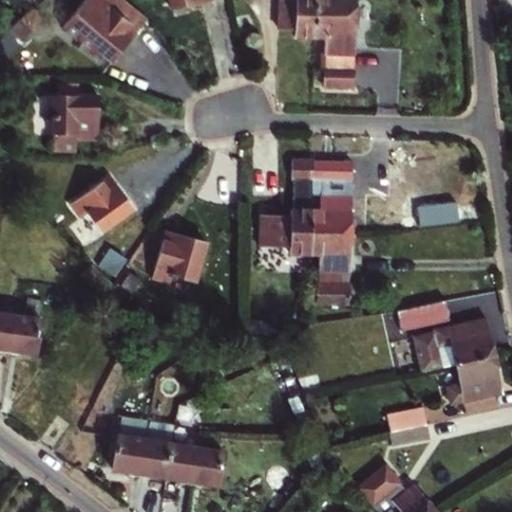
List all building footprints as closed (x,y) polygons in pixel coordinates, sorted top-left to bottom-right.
[(153,27),(116,0),(97,0),(68,39),(98,61),(101,56),(120,71),(136,49),(153,27)] [(325,0),(326,3),(326,22),(356,22),(356,4),(356,0),(325,0)] [(294,42),(313,42),(326,42),(326,22),(326,3),(312,3),(293,4),(293,11),(277,11),(277,37),(284,37),(294,37),(294,42)] [(357,63),(356,22),(326,22),(326,42),(326,57),(331,57),(331,72),(327,72),(327,90),(357,90),(357,63)] [(101,126),(103,103),(56,100),(52,155),(77,156),(78,144),(100,145),(101,126)] [(312,211),(314,182),(315,166),(295,165),(295,181),(296,181),(293,211),(312,211)] [(314,182),(353,183),(353,166),(315,166),(314,182)] [(123,193),(112,177),(73,205),(83,219),(89,214),(104,233),(136,209),(123,193)] [(314,212),(313,233),(352,234),(353,199),(320,198),(320,212),(314,212)] [(259,216),(258,250),(289,250),(289,254),(313,255),(313,233),(314,212),(312,211),(293,211),(290,211),(290,217),(275,216),(259,216)] [(352,257),(352,234),(313,233),(313,255),(319,255),(319,272),(352,273),(352,257)] [(170,276),(195,282),(205,245),(185,239),(166,234),(154,281),(168,284),(170,276)] [(117,280),(128,264),(102,245),(92,256),(117,280)] [(94,261),(80,274),(96,292),(110,278),(110,277),(99,267),(95,262),(94,261)] [(319,272),(319,287),(352,287),(352,273),(319,272)] [(126,294),(110,278),(96,292),(112,308),(126,294)] [(352,287),(319,287),(318,307),(351,307),(352,287)] [(17,310),(0,306),(0,348),(11,350),(17,310)] [(43,313),(17,310),(11,350),(22,352),(23,346),(29,347),(38,349),(43,313)] [(421,373),(455,366),(495,359),(490,338),(487,322),(435,333),(436,335),(414,340),(421,373)] [(184,328),(180,346),(200,351),(205,334),(184,328)] [(223,339),(205,334),(200,351),(219,356),(223,339)] [(455,366),(459,386),(448,389),(452,406),(503,395),(499,379),(495,359),(455,366)] [(63,394),(54,413),(53,417),(66,423),(76,400),(70,397),(63,394)] [(78,403),(68,424),(80,429),(89,409),(78,403)] [(427,409),(389,418),(392,434),(430,426),(427,409)] [(313,413),(299,420),(307,437),(322,429),(313,413)] [(434,441),(430,426),(392,434),(395,448),(434,441)] [(322,429),(307,437),(318,457),(333,450),(322,429)] [(149,435),(123,431),(118,466),(124,467),(133,468),(132,474),(143,476),(149,435)] [(174,439),(149,435),(143,476),(154,477),(154,472),(161,473),(169,474),(174,439)] [(182,476),(181,482),(193,484),(200,443),(174,439),(169,474),(176,475),(182,476)] [(227,447),(200,443),(193,484),(206,486),(207,480),(213,481),(221,482),(227,447)] [(389,466),(360,489),(377,511),(437,511),(425,496),(418,486),(410,492),(389,466)]
